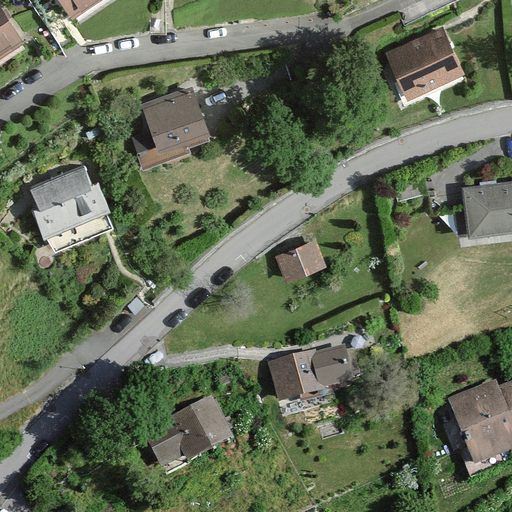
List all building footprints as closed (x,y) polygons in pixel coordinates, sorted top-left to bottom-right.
[(59,0),(68,14),(90,0),(59,0)] [(0,15),(0,54),(18,42),(0,15)] [(441,36),(390,60),(409,100),(459,76),(441,36)] [(193,87),(149,103),(164,145),(208,129),(193,87)] [(86,168),(37,188),(42,200),(35,202),(45,229),(107,204),(98,181),(92,183),(86,168)] [(425,183),(397,190),(400,203),(429,196),(425,183)] [(511,184),(467,190),(472,229),(511,223),(511,184)] [(311,238),(279,253),(289,274),(321,260),(311,238)] [(346,340),(274,362),(284,398),(357,376),(346,340)] [(497,383),(458,398),(480,459),(511,447),(511,383),(499,388),(497,383)] [(214,399),(149,429),(166,466),(231,436),(214,399)]
